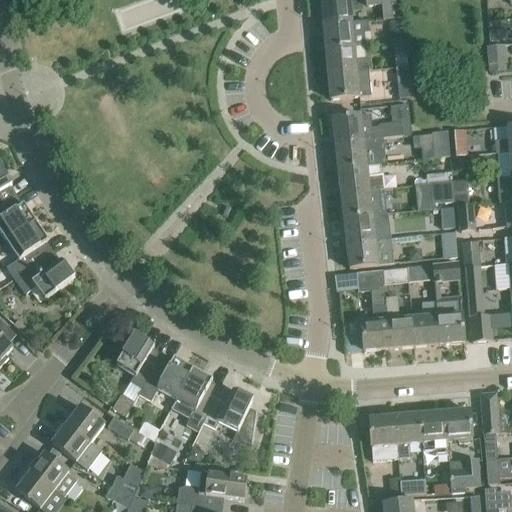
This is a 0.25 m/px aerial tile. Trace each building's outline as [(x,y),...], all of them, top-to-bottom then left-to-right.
[(324,27),(352,24),(349,0),(330,0),(321,1),(324,27)] [(391,0),(367,0),(368,10),(392,7),(391,0)] [(393,8),(383,9),(384,21),(394,20),(393,8)] [(400,40),(399,22),(387,23),(389,41),(400,40)] [(370,23),(352,24),(324,27),(326,52),(354,49),(367,48),(366,35),(371,34),(370,23)] [(397,69),(403,69),(401,45),(388,46),(390,70),(396,70),(397,69)] [(489,48),(490,58),(504,57),(504,47),(489,48)] [(355,62),(354,49),(326,52),(328,77),(356,74),(372,73),(370,60),(355,62)] [(397,69),(396,70),(399,101),(412,99),(408,68),(403,69),(397,69)] [(359,99),(356,74),(328,77),(331,102),(359,99)] [(336,145),(373,141),(402,138),(401,125),(381,127),(378,130),(362,132),(360,117),(333,121),(336,145)] [(509,154),(511,153),(511,128),(507,129),(508,140),(494,141),(495,155),(509,154)] [(469,157),(467,132),(456,133),(458,158),(469,157)] [(424,147),(425,160),(450,158),(447,133),(433,135),(434,147),(424,147)] [(374,152),(373,141),(336,145),(338,170),(366,167),(365,153),(374,152)] [(467,158),(457,158),(457,170),(469,169),(468,158),(467,158)] [(368,178),(366,167),(338,170),(341,195),(369,192),(385,190),(383,176),(368,178)] [(0,207),(15,199),(5,181),(8,179),(4,173),(0,172),(0,207)] [(451,174),(426,176),(427,186),(430,186),(452,184),(451,174)] [(428,188),(430,209),(452,207),(451,186),(428,188)] [(466,187),(458,188),(459,203),(468,202),(466,187)] [(369,192),(341,195),(344,220),(372,216),(369,192)] [(26,216),(15,199),(0,207),(0,232),(7,244),(37,225),(29,214),(26,216)] [(227,218),(231,210),(227,207),(223,216),(227,218)] [(473,208),(459,209),(461,234),(475,232),(473,208)] [(454,209),(441,210),(443,231),(456,230),(454,209)] [(372,216),(344,220),(347,245),(375,242),(372,216)] [(37,225),(7,244),(19,261),(7,269),(14,281),(52,255),(40,238),(44,236),(37,225)] [(458,260),(456,236),(443,237),(445,261),(458,260)] [(511,264),(511,239),(503,240),(505,265),(511,264)] [(375,242),(347,245),(350,270),(395,265),(392,240),(375,242)] [(465,269),(480,268),(478,244),(463,246),(465,269)] [(64,271),(52,255),(14,281),(26,298),(27,297),(26,295),(36,289),(45,302),(70,284),(71,275),(67,269),(64,271)] [(432,267),(434,285),(460,282),(458,265),(432,267)] [(434,285),(432,267),(407,270),(409,288),(434,285)] [(482,293),(480,268),(465,269),(467,294),(482,293)] [(409,288),(407,270),(382,272),(384,290),(396,289),(409,288)] [(384,290),(382,272),(357,274),(359,293),(371,292),(384,291),(384,290)] [(396,289),(384,290),(384,291),(385,301),(389,351),(414,349),(412,320),(399,322),(396,289)] [(371,292),(373,309),(374,324),(362,325),(364,353),(389,351),(385,301),(384,291),(371,292)] [(482,293),(467,294),(469,319),(471,318),(484,318),(482,293)] [(436,318),(438,347),(465,345),(463,325),(461,301),(435,304),(436,318)] [(424,319),(412,320),(414,349),(438,347),(436,318),(435,304),(423,305),(424,319)] [(491,317),(484,318),(471,318),(473,344),(493,343),(491,317)] [(0,321),(0,363),(13,350),(5,342),(13,334),(0,321)] [(142,391),(162,358),(145,347),(147,343),(141,340),(131,342),(117,366),(135,377),(131,385),(142,391)] [(142,391),(139,397),(151,404),(158,392),(177,402),(194,371),(182,364),(180,368),(162,358),(142,391)] [(205,377),(194,371),(177,402),(195,412),(191,419),(203,425),(221,390),(203,380),(205,377)] [(142,391),(131,385),(114,411),(126,419),(139,397),(142,391)] [(239,401),(221,390),(203,425),(215,432),(219,424),(238,434),(235,441),(252,449),(258,412),(251,408),(247,399),(242,396),(239,401)] [(67,427),(91,445),(105,426),(97,420),(81,408),(67,427)] [(481,439),(493,438),(505,437),(504,423),(500,423),(499,410),(479,412),(481,439)] [(444,414),(446,443),(473,441),(470,412),(444,414)] [(446,443),(444,414),(420,416),(422,446),(422,455),(435,454),(435,458),(448,457),(446,443)] [(420,416),(396,418),(400,461),(409,460),(408,447),(422,446),(420,416)] [(400,461),(396,418),(370,421),(373,463),(400,461)] [(151,442),(135,432),(114,419),(108,429),(128,442),(129,440),(145,450),(151,442)] [(153,441),(160,431),(148,423),(141,434),(153,441)] [(91,445),(67,427),(52,446),(68,458),(88,472),(102,453),(91,445)] [(493,438),(481,439),(483,463),(495,462),(493,438)] [(204,451),(193,446),(187,458),(198,464),(204,451)] [(159,447),(153,459),(171,468),(178,456),(159,447)] [(31,474),(55,492),(64,500),(77,483),(68,476),(69,473),(61,467),(45,455),(31,474)] [(450,486),(450,491),(481,489),(479,462),(463,463),(464,473),(449,474),(450,486)] [(495,462),(483,463),(485,486),(497,485),(495,462)] [(55,492),(31,474),(16,493),(41,511),(55,492)] [(191,508),(217,511),(218,500),(244,503),(247,481),(202,474),(200,490),(183,487),(176,493),(174,506),(186,507),(191,508)] [(118,478),(112,489),(134,499),(139,489),(118,478)] [(391,496),(401,495),(400,484),(400,479),(389,480),(391,496)] [(425,482),(400,484),(401,495),(406,498),(413,497),(426,496),(425,482)] [(141,484),(139,497),(155,499),(156,486),(141,484)] [(450,486),(435,487),(435,496),(451,495),(450,491),(450,486)] [(134,499),(112,489),(107,500),(128,510),(134,499)] [(487,511),(489,511),(499,511),(511,510),(511,493),(498,495),(498,491),(486,492),(487,511)] [(471,511),(480,511),(479,498),(470,499),(471,511)] [(384,511),(414,511),(412,501),(383,505),(384,511)]
